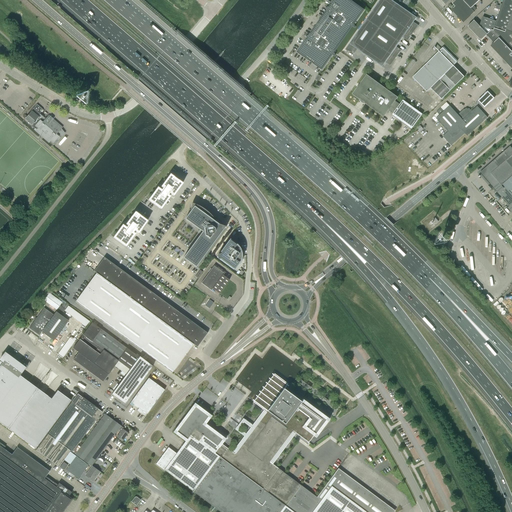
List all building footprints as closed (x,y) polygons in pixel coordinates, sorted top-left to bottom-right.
[(297,52),(297,53),(321,70),(332,55),(334,52),(335,52),(351,29),(352,27),(353,25),(354,25),(364,10),(349,0),(334,0),(329,8),(328,10),(327,11),(326,13),(320,20),(316,25),(309,36),(308,38),(307,39),(297,52)] [(396,47),(403,38),(407,41),(418,26),(414,22),(417,18),(392,0),(391,0),(380,0),(345,50),(354,54),(357,49),(382,67),(386,62),(390,66),(401,50),(396,47)] [(452,10),(464,22),(471,16),(475,12),(474,11),(475,10),(475,8),(473,7),(479,0),(455,0),(452,4),(455,6),(452,10)] [(506,30),(509,21),(511,11),(511,2),(505,0),(503,0),(496,22),(483,17),(480,26),(479,26),(474,20),(467,27),(475,35),(483,27),(491,30),(493,29),(504,33),(505,30),(506,30)] [(486,35),(491,30),(483,27),(475,35),(481,41),(486,35)] [(504,33),(493,29),(491,30),(486,35),(494,43),(491,46),(503,60),(504,59),(511,67),(511,32),(506,30),(505,30),(504,33)] [(424,66),(412,78),(427,92),(428,91),(431,88),(434,92),(441,99),(461,80),(464,77),(453,66),(456,63),(450,57),(451,56),(451,57),(451,56),(448,53),(448,54),(447,54),(442,48),(424,66)] [(411,129),(416,122),(422,114),(403,100),(399,105),(394,101),(396,98),(367,76),(354,95),(383,116),(388,110),(393,114),(392,115),(411,129)] [(478,101),(485,108),(494,98),(488,91),(478,101)] [(63,128),(49,115),(46,119),(40,114),(43,110),(37,105),(34,108),(30,112),(31,113),(24,121),(49,143),(51,141),(53,143),(60,135),(61,134),(63,133),(61,130),(63,128)] [(441,108),(436,112),(439,115),(436,118),(449,131),(443,137),(451,146),(464,133),(467,136),(487,118),(487,117),(486,116),(477,106),(472,112),(470,110),(463,110),(457,115),(449,106),(444,111),(441,108)] [(504,152),(480,173),(493,188),(495,191),(500,187),(502,190),(504,187),(511,196),(511,148),(510,146),(504,152)] [(173,196),(182,184),(170,175),(161,187),(159,185),(148,200),(161,209),(170,197),(169,196),(170,194),(173,196)] [(502,190),(500,187),(495,191),(501,198),(505,202),(509,206),(511,203),(511,196),(504,187),(502,190)] [(195,267),(223,229),(223,228),(224,227),(226,228),(226,227),(219,224),(217,222),(215,220),(213,222),(211,219),(208,216),(206,214),(203,212),(201,210),(198,208),(194,207),(191,206),(190,212),(185,219),(202,232),(183,258),(195,267)] [(138,234),(147,221),(135,212),(126,224),(125,223),(114,238),(126,247),(135,234),(134,234),(135,231),(138,234)] [(239,250),(237,248),(237,247),(235,245),(229,241),(219,255),(219,258),(234,269),(238,264),(239,261),(240,257),(240,254),(239,250)] [(96,273),(75,302),(172,373),(193,344),(197,347),(207,333),(104,257),(94,272),(96,273)] [(219,294),(229,280),(222,275),(224,274),(214,266),(201,283),(211,291),(212,289),(219,294)] [(49,294),(44,301),(57,310),(62,302),(49,293),(49,294)] [(212,305),(214,303),(209,300),(205,306),(209,309),(212,305)] [(86,326),(89,321),(68,306),(64,311),(86,326)] [(54,341),(68,321),(56,312),(54,315),(44,308),(29,328),(39,335),(41,332),(54,341)] [(78,352),(73,360),(89,372),(103,382),(118,361),(130,370),(139,357),(92,323),(80,339),(73,348),(78,352)] [(64,357),(75,340),(70,337),(58,353),(64,357)] [(0,366),(0,422),(8,429),(35,449),(71,400),(57,390),(51,398),(38,388),(20,376),(24,370),(17,364),(18,362),(18,361),(15,359),(14,359),(12,361),(4,355),(0,361),(2,363),(0,366)] [(140,357),(112,395),(125,404),(153,367),(149,364),(140,357)] [(168,448),(156,464),(164,470),(220,511),(391,511),(390,511),(382,505),(374,499),(366,493),(358,487),(350,481),(344,477),(342,476),(340,474),(336,471),(318,496),(315,500),(299,488),(301,485),(291,478),(289,481),(281,475),(276,471),(278,469),(269,463),(293,431),(294,432),(301,437),(308,442),(311,439),(313,436),(315,437),(329,419),(303,400),(301,402),(284,389),(286,386),(287,385),(274,375),(254,401),(267,411),(260,420),(255,427),(247,438),(235,453),(235,454),(226,448),(221,444),(225,439),(205,424),(211,416),(195,404),(174,432),(186,441),(176,454),(168,448)] [(147,414),(164,390),(149,378),(141,389),(131,402),(139,408),(137,411),(145,416),(146,414),(147,414)] [(70,451),(72,452),(102,412),(78,394),(36,450),(58,467),(64,460),(70,451)] [(235,453),(254,428),(260,419),(266,412),(267,411),(254,401),(253,403),(263,410),(258,418),(252,426),(243,419),(241,422),(236,427),(234,430),(244,437),(233,451),(235,453)] [(122,441),(128,433),(122,429),(123,428),(105,414),(75,454),(91,466),(104,449),(105,450),(107,447),(106,446),(117,431),(120,432),(116,437),(122,441)] [(0,511),(62,511),(72,499),(68,496),(71,492),(59,483),(57,485),(53,482),(52,485),(43,478),(45,476),(49,471),(16,447),(11,454),(0,446),(0,511)] [(70,451),(64,460),(70,464),(66,470),(78,479),(88,465),(76,456),(73,455),(74,454),(70,451)] [(93,481),(99,472),(92,467),(85,476),(93,481)] [(140,500),(137,497),(135,497),(134,497),(131,502),(136,506),(140,500)]
